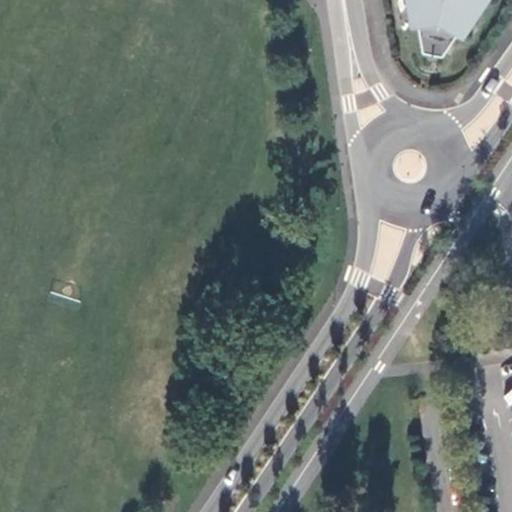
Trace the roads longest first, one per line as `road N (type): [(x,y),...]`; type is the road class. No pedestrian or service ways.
road 1 (secondary): [(371,186),(359,280),(210,511)]
road 2 (secondary): [(244,511),(386,296),(417,209)]
road 3 (tertiary): [(340,0),(350,102),(367,154)]
road 4 (tertiary): [(405,122),(366,66),(348,0)]
